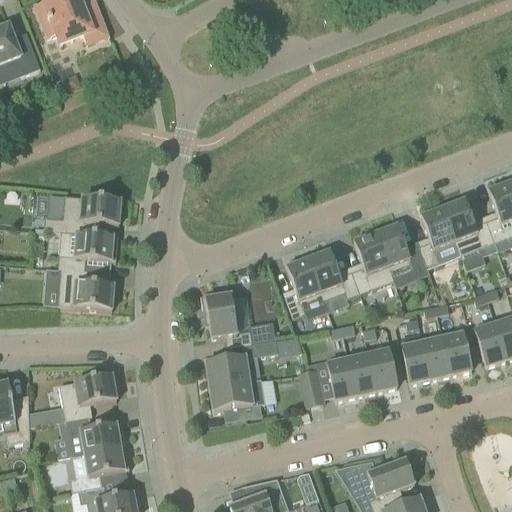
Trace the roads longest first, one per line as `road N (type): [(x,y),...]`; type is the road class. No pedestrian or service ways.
road 1 (residential): [(165,256),(208,259),(511,145)]
road 2 (unclassified): [(191,97),(450,0)]
road 3 (residential): [(176,480),(434,424)]
road 4 (residential): [(165,256),(191,97)]
road 5 (residential): [(0,346),(158,346)]
road 6 (residential): [(176,480),(158,346)]
